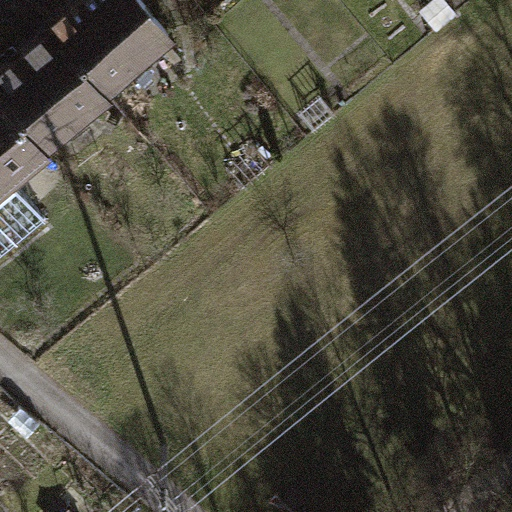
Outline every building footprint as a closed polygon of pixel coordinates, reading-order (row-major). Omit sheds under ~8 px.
[(127,0),(81,0),(43,33),(109,110),(125,96),(139,112),(188,70),(127,0)] [(442,4),(421,22),(437,41),(458,23),(442,4)] [(43,33),(0,70),(0,113),(44,165),(58,153),(73,171),(96,151),(81,134),(109,110),(43,33)] [(0,113),(0,279),(50,237),(12,193),(44,165),(0,113)] [(10,412),(3,420),(33,446),(40,438),(10,412)] [(109,511),(111,511),(87,482),(77,490),(95,511),(109,511)]
